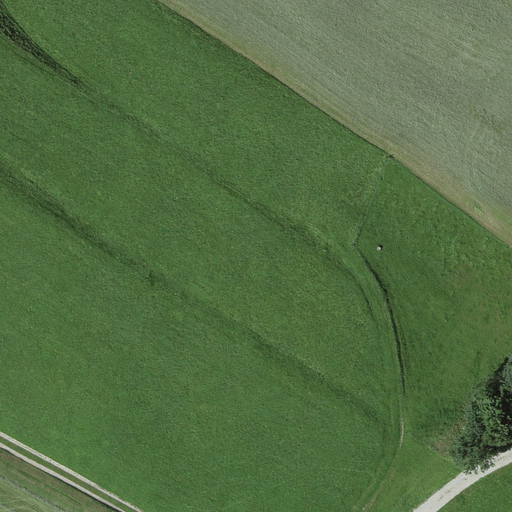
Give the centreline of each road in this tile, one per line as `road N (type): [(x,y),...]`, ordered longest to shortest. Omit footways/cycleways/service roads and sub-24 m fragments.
road 1 (track): [(511,221),(484,196),(424,96),(465,0)]
road 2 (track): [(123,511),(0,442)]
